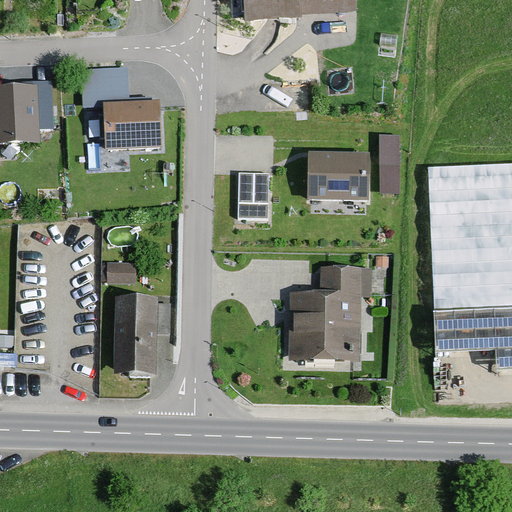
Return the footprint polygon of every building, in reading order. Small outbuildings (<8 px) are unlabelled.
[(302,17),(357,14),(355,0),(243,0),(245,25),(302,21),(302,17)] [(128,68),(80,70),(81,110),(103,109),(105,153),(161,151),(159,104),(130,106),(129,82),(128,68)] [(37,88),(0,90),(0,147),(41,146),(40,132),(55,132),(53,101),(52,83),(37,83),(37,88)] [(399,137),(379,137),(380,196),(400,196),(399,167),(399,137)] [(370,156),(308,155),(308,175),(307,204),(369,205),(370,156)] [(511,166),(428,171),(435,358),(496,355),(496,375),(511,374),(511,166)] [(269,176),(239,175),(238,184),(238,220),(268,221),(269,176)] [(136,264),(107,264),(106,267),(102,267),(102,283),(107,283),(107,285),(136,286),(136,271),(136,264)] [(305,294),(289,294),(288,320),(288,364),(360,365),(361,299),(371,299),(372,270),(321,269),(321,280),(305,280),(305,294)] [(114,378),(156,378),(158,337),(169,336),(170,329),(171,305),(158,305),(158,300),(115,300),(114,378)]
